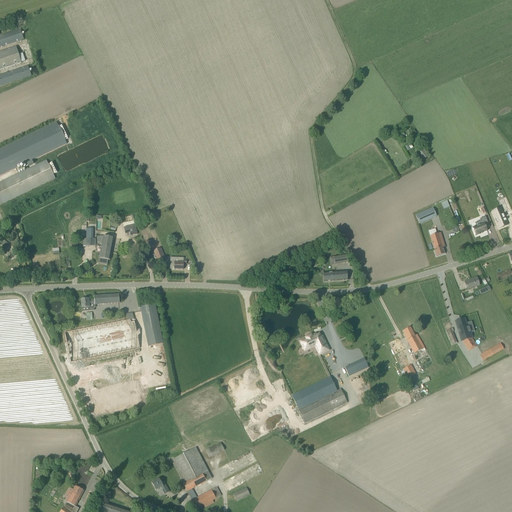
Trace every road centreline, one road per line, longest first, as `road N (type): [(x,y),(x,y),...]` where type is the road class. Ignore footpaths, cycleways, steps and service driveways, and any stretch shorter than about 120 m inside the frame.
road 1 (unclassified): [(23,290),(155,285),(357,293),(511,248)]
road 2 (track): [(373,287),(323,205),(313,136),(358,71),(328,0)]
road 3 (unclassified): [(163,511),(133,496),(98,456),(23,290)]
